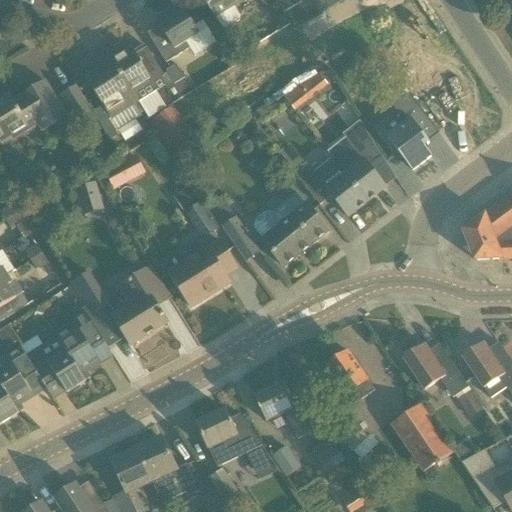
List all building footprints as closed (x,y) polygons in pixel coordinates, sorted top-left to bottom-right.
[(253,0),(204,0),(216,18),(223,28),(227,29),(239,22),(241,17),(234,7),(244,0),(253,0)] [(275,0),(285,15),(303,4),(300,0),(275,0)] [(373,0),(367,0),(342,16),(350,30),(357,26),(380,65),(402,52),(398,46),(421,32),(412,16),(411,17),(400,0),(395,0),(380,10),(373,0)] [(166,64),(190,49),(194,56),(217,43),(210,32),(204,22),(194,28),(180,6),(157,20),(161,26),(148,34),(166,64)] [(211,17),(204,22),(210,32),(217,27),(211,17)] [(165,87),(161,79),(164,76),(147,48),(136,55),(133,50),(121,57),(115,47),(107,52),(139,104),(141,102),(154,94),(165,87)] [(290,48),(255,60),(262,80),(297,68),(290,48)] [(135,106),(139,104),(107,52),(89,63),(95,74),(86,79),(103,107),(94,113),(111,141),(118,136),(116,132),(138,118),(141,116),(135,106)] [(176,66),(166,72),(167,74),(174,85),(183,80),(184,79),(176,66)] [(421,74),(408,84),(414,92),(410,95),(440,135),(451,126),(452,127),(457,124),(464,133),(483,119),(457,85),(439,98),(421,74)] [(311,99),(328,87),(327,85),(319,75),(303,88),(311,99)] [(183,80),(174,85),(182,97),(190,92),(183,80)] [(43,132),(67,117),(45,82),(21,97),(22,100),(15,104),(10,95),(1,101),(0,100),(0,143),(2,146),(19,135),(20,137),(39,126),(43,132)] [(81,119),(92,112),(76,86),(65,93),(81,119)] [(405,124),(387,137),(412,172),(431,158),(424,148),(429,145),(428,143),(440,135),(410,95),(393,108),(405,124)] [(173,107),(151,122),(177,160),(199,145),(173,107)] [(354,168),(345,175),(367,204),(386,189),(369,168),(382,158),(360,122),(343,135),(355,151),(347,158),(354,168)] [(231,143),(235,147),(241,147),(245,142),(245,137),(240,133),(235,133),(231,138),(231,143)] [(367,204),(345,175),(332,160),(314,174),(306,164),(294,173),(320,206),(332,197),(348,218),(367,204)] [(122,165),(105,175),(115,191),(131,182),(122,165)] [(80,206),(90,203),(101,199),(96,183),(75,190),(80,206)] [(190,188),(174,198),(184,213),(199,202),(190,188)] [(511,195),(463,232),(475,261),(511,260),(511,195)] [(203,222),(212,235),(221,229),(203,202),(185,215),(194,228),(203,222)] [(306,205),(282,225),(262,241),(285,269),(329,234),(306,205)] [(1,213),(8,223),(18,216),(11,206),(1,213)] [(18,216),(8,223),(13,231),(23,224),(18,216)] [(222,228),(235,246),(246,262),(259,253),(248,237),(235,218),(222,228)] [(220,241),(169,273),(191,309),(230,285),(223,272),(234,265),(220,241)] [(27,253),(37,268),(47,262),(37,246),(27,253)] [(0,292),(12,284),(3,269),(0,270),(0,292)] [(131,307),(113,318),(96,329),(109,350),(126,339),(130,347),(168,324),(152,299),(164,291),(150,269),(119,288),(131,307)] [(90,273),(71,284),(86,308),(90,315),(88,316),(90,320),(107,309),(109,308),(111,307),(104,296),(90,273)] [(0,292),(0,323),(29,305),(22,295),(24,294),(17,281),(12,284),(0,292)] [(39,307),(29,314),(34,322),(44,315),(39,307)] [(90,320),(88,316),(72,325),(70,334),(72,337),(61,344),(85,382),(90,379),(88,374),(114,358),(109,350),(96,329),(90,320)] [(8,328),(0,332),(0,346),(8,349),(18,343),(8,328)] [(59,382),(66,393),(67,394),(85,382),(61,344),(58,338),(27,357),(26,357),(47,390),(59,382)] [(511,396),(511,362),(499,343),(484,353),(480,346),(474,350),(473,348),(465,353),(466,355),(463,358),(484,390),(485,389),(501,379),(507,389),(511,396)] [(454,399),(456,397),(469,388),(440,345),(424,354),(420,348),(415,352),(414,350),(405,355),(407,357),(404,360),(425,391),(441,380),(454,399)] [(0,385),(18,415),(24,411),(20,406),(47,390),(26,357),(27,357),(23,350),(2,363),(0,360),(0,385)] [(351,408),(375,391),(349,352),(325,369),(351,408)] [(254,397),(266,422),(286,413),(298,440),(316,432),(303,403),(295,406),(284,383),(254,397)] [(0,385),(0,426),(18,415),(0,385)] [(469,388),(456,397),(470,420),(484,411),(469,388)] [(326,417),(344,443),(363,431),(345,405),(326,417)] [(424,474),(452,455),(419,407),(391,426),(424,474)] [(247,455),(260,448),(263,447),(241,415),(230,420),(225,410),(197,424),(209,451),(218,468),(247,455)] [(311,452),(327,475),(346,462),(330,439),(311,452)] [(138,452),(152,482),(165,476),(176,498),(198,487),(187,464),(176,470),(162,440),(150,446),(149,443),(139,448),(140,450),(138,452)] [(287,448),(272,458),(286,478),(300,468),(301,468),(287,448)] [(152,482),(138,452),(134,453),(133,451),(123,455),(124,458),(112,464),(126,493),(116,498),(122,511),(145,511),(149,510),(139,488),(152,482)] [(511,511),(511,471),(501,478),(486,451),(462,464),(493,511),(494,510),(491,505),(504,497),(511,511)] [(209,480),(225,504),(239,494),(223,470),(209,480)] [(357,480),(337,493),(349,511),(355,511),(371,502),(357,480)] [(107,511),(98,497),(88,504),(76,486),(68,491),(66,489),(57,495),(58,497),(55,500),(63,511),(107,511)] [(228,511),(215,491),(202,500),(209,511),(228,511)]
